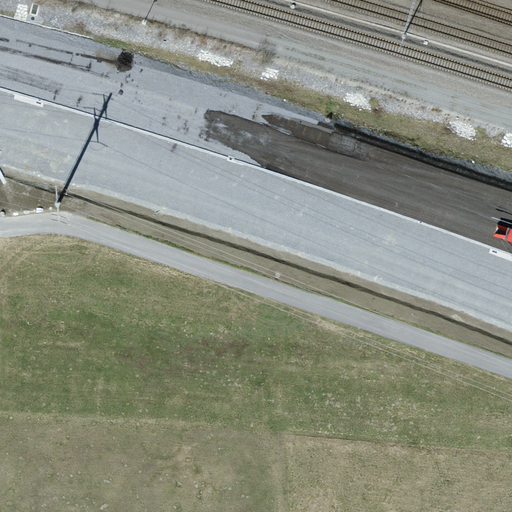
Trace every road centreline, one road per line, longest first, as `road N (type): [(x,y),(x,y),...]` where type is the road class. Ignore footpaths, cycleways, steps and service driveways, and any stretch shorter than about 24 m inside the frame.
road 1 (motorway): [(0,135),(511,310)]
road 2 (motorway): [(511,234),(0,62)]
road 3 (unclassified): [(0,226),(51,220),(77,227),(511,367)]
